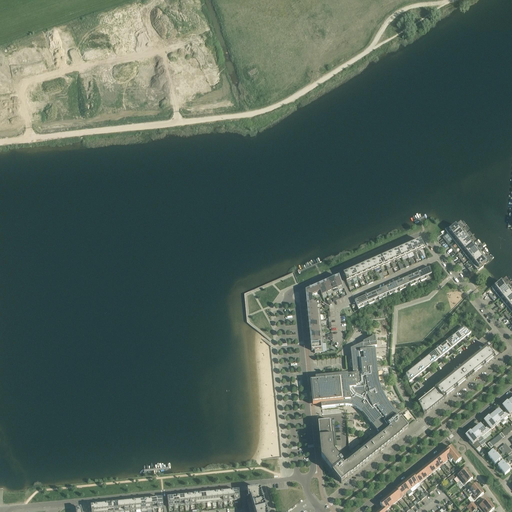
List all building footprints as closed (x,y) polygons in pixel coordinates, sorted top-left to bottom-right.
[(451,227),(445,230),(450,237),(459,230),(456,225),(452,228),(451,227)] [(463,235),(459,230),(450,237),(454,242),(463,235)] [(467,239),(463,235),(454,242),(458,247),(467,239)] [(471,244),(467,239),(458,247),(462,251),(471,244)] [(415,244),(418,251),(425,248),(423,244),(422,244),(421,241),(415,244)] [(409,246),(412,253),(418,251),(415,244),(409,246)] [(474,249),(471,244),(462,251),(465,256),(474,249)] [(404,249),(407,256),(412,253),(409,246),(404,249)] [(398,251),(401,258),(407,256),(404,249),(398,251)] [(478,253),(474,249),(465,256),(469,261),(478,253)] [(393,253),(396,260),(401,258),(398,251),(393,253)] [(387,256),(390,263),(396,260),(393,253),(387,256)] [(482,258),(478,253),(469,261),(473,265),(482,258)] [(382,258),(385,265),(390,263),(387,256),(382,258)] [(376,261),(379,268),(385,265),(382,258),(376,261)] [(486,263),(482,258),(473,265),(478,272),(483,267),(482,266),(486,263)] [(371,263),(374,270),(379,268),(376,261),(371,263)] [(365,266),(369,273),(374,270),(371,263),(365,266)] [(360,268),(363,275),(369,273),(365,266),(360,268)] [(354,270),(358,277),(363,275),(360,268),(354,270)] [(430,268),(417,273),(421,281),(426,279),(425,277),(432,274),(430,268)] [(349,273),(352,280),(358,277),(354,270),(349,273)] [(349,273),(348,273),(343,275),(346,282),(352,280),(349,273)] [(417,273),(407,278),(411,286),(416,284),(415,281),(420,279),(421,282),(421,281),(417,273)] [(344,289),(339,277),(333,280),(338,291),(344,289)] [(407,278),(397,283),(400,291),(406,288),(405,286),(409,284),(410,286),(411,286),(407,278)] [(328,282),(333,293),(338,291),(333,280),(328,282)] [(328,282),(323,284),(327,293),(328,296),(333,293),(328,282)] [(496,283),(493,286),(491,288),(496,294),(505,287),(501,282),(497,285),(496,283)] [(397,283),(386,287),(390,295),(395,293),(394,291),(399,289),(400,291),(397,283)] [(323,284),(318,287),(318,286),(318,287),(320,292),(321,296),(327,293),(323,284)] [(318,287),(305,292),(312,296),(320,292),(318,287)] [(386,287),(376,292),(379,300),(385,297),(384,295),(389,293),(389,295),(390,295),(386,287)] [(509,291),(505,287),(496,294),(500,299),(509,291)] [(511,295),(509,291),(500,299),(504,303),(511,296),(511,295)] [(376,292),(365,296),(369,304),(374,302),(373,300),(378,298),(379,300),(376,292)] [(369,304),(365,296),(355,301),(358,309),(364,307),(363,304),(368,302),(369,305),(369,304)] [(464,338),(471,333),(464,328),(458,332),(467,343),(467,342),(464,338)] [(462,340),(466,344),(467,343),(458,332),(452,337),(458,344),(462,340)] [(378,433),(379,432),(398,418),(396,415),(397,415),(390,406),(387,402),(385,398),(383,394),(381,390),(379,385),(378,381),(378,377),(375,351),(374,348),(377,348),(375,337),(363,343),(363,344),(351,350),(353,372),(354,372),(354,375),(316,379),(316,381),(310,382),(313,405),(321,405),(321,409),(343,406),(347,406),(352,407),(356,409),(360,411),(363,415),(378,433)] [(446,342),(455,352),(456,352),(453,348),(458,344),(452,337),(446,342)] [(451,349),(454,353),(455,352),(446,342),(440,347),(446,353),(451,349)] [(322,344),(323,344),(311,345),(311,351),(314,351),(315,354),(322,353),(323,353),(322,344)] [(487,349),(419,404),(424,416),(500,354),(496,351),(489,346),(486,348),(487,349)] [(435,351),(443,362),(444,361),(441,357),(446,353),(440,347),(435,351)] [(439,359),(442,363),(443,362),(435,351),(429,356),(434,363),(439,359)] [(423,361),(431,371),(432,371),(429,367),(434,363),(429,356),(423,361)] [(427,368),(430,372),(431,371),(423,361),(417,365),(422,372),(427,368)] [(411,370),(420,381),(421,380),(418,376),(422,372),(417,365),(411,370)] [(416,378),(419,381),(420,381),(411,370),(406,375),(409,383),(416,378)] [(506,412),(504,413),(507,417),(509,415),(511,412),(511,408),(507,403),(502,407),(506,412)] [(500,422),(507,417),(504,413),(502,415),(499,410),(498,411),(495,413),(496,413),(494,415),(494,414),(500,422)] [(489,417),(489,418),(496,426),(500,422),(494,414),(493,415),(491,417),(489,418),(489,417)] [(400,421),(398,418),(379,432),(380,433),(371,439),(346,460),(347,461),(343,464),(340,459),(338,461),(333,454),(329,423),(318,424),(322,459),(336,477),(341,483),(365,464),(371,459),(380,451),(408,429),(401,420),(400,421)] [(484,421),(488,427),(486,428),(489,432),(491,430),(496,426),(489,418),(484,421)] [(475,429),(484,440),(482,437),(489,432),(486,428),(484,430),(480,425),(479,426),(477,428),(476,429),(475,429)] [(472,431),(472,432),(471,433),(470,432),(479,443),(479,444),(484,440),(475,429),(475,430),(474,430),(472,431)] [(465,436),(469,441),(469,442),(473,447),(479,443),(470,432),(465,436)] [(456,464),(461,460),(451,447),(439,457),(444,464),(448,460),(451,463),(453,461),(456,464)] [(488,456),(491,459),(492,461),(494,464),(495,464),(500,460),(501,459),(502,459),(497,453),(495,455),(493,452),(488,456)] [(435,460),(440,467),(444,464),(439,457),(435,460)] [(431,464),(436,470),(440,467),(435,460),(431,464)] [(504,474),(505,475),(510,471),(509,471),(511,470),(507,464),(505,465),(503,463),(498,467),(502,471),(501,472),(504,474)] [(426,467),(432,474),(436,470),(431,464),(426,467)] [(422,470),(428,477),(432,474),(426,467),(422,470)] [(418,474),(423,481),(428,477),(422,470),(418,474)] [(456,477),(460,482),(469,474),(467,471),(466,472),(465,470),(456,477)] [(418,483),(419,484),(423,481),(418,474),(414,477),(418,483)] [(471,478),(472,477),(469,474),(460,482),(463,486),(465,485),(472,479),(471,478)] [(409,480),(414,487),(418,483),(414,477),(413,476),(409,480)] [(414,487),(409,480),(405,483),(410,490),(414,487)] [(410,490),(405,483),(400,487),(406,493),(408,496),(412,493),(410,490)] [(472,495),(470,497),(471,497),(480,489),(478,486),(477,487),(476,485),(470,490),(469,491),(472,495)] [(406,493),(400,487),(396,490),(402,498),(402,497),(406,493)] [(480,489),(471,497),(474,502),(483,494),(482,493),(482,492),(480,489)] [(266,511),(261,490),(248,491),(249,500),(247,501),(249,511),(266,511)] [(402,498),(396,490),(397,491),(393,494),(398,501),(402,498)] [(398,501),(393,494),(388,498),(394,504),(398,501)] [(394,504),(388,498),(384,501),(390,508),(394,504)] [(487,500),(478,508),(481,511),(491,505),(488,502),(487,500)] [(390,508),(384,501),(380,505),(384,509),(385,511),(386,511),(390,508)]
